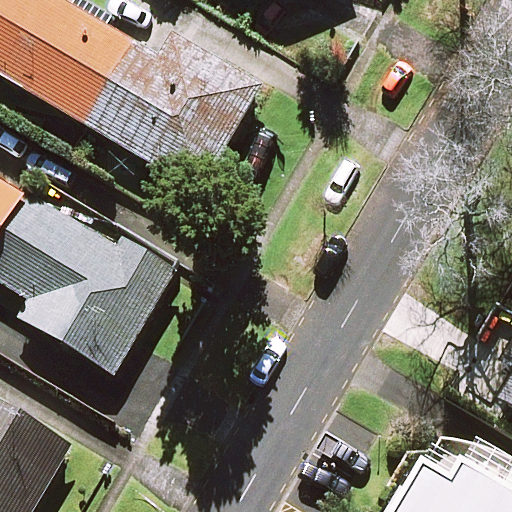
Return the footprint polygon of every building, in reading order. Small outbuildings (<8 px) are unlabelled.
[(0,0),(0,80),(202,200),(263,96),(176,44),(163,66),(50,0),(0,0)] [(0,190),(0,265),(33,210),(0,190)] [(33,210),(0,265),(0,283),(39,307),(26,327),(117,381),(176,283),(38,201),(33,210)] [(0,511),(39,511),(73,456),(0,412),(0,511)] [(511,511),(511,500),(437,458),(406,511),(511,511)]
